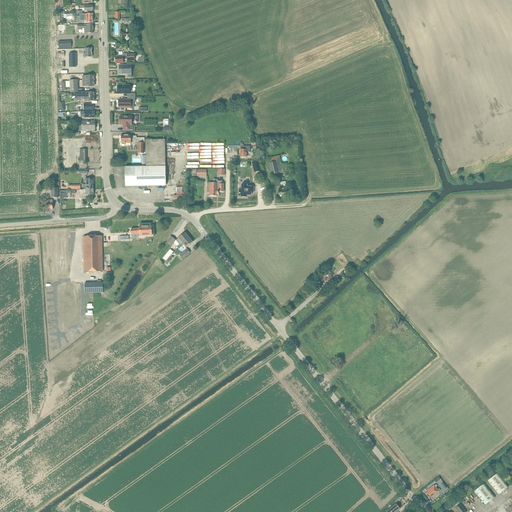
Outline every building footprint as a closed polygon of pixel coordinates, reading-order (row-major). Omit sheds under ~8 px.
[(76,14),(74,14),(74,17),(80,17),(80,21),(83,21),(83,23),(88,23),(93,23),(92,14),(87,14),(83,14),(82,14),(78,14),(77,14),(76,14)] [(84,25),(84,24),(77,25),(78,29),(82,29),(82,33),(93,33),(93,24),(84,25)] [(83,58),(85,58),(92,57),(92,48),(85,48),(85,54),(83,54),(83,58)] [(122,54),(122,52),(119,52),(119,55),(118,55),(118,57),(115,57),(115,63),(123,63),(123,60),(127,60),(127,61),(134,61),(134,54),(127,54),(122,54)] [(131,78),(131,65),(119,65),(119,69),(119,74),(127,74),(127,78),(131,78)] [(83,86),(94,86),(94,76),(83,76),(83,80),(83,86)] [(66,87),(67,87),(70,87),(70,89),(70,92),(78,92),(77,80),(70,80),(70,81),(66,81),(61,81),(62,91),(66,90),(66,87)] [(135,97),(135,94),(130,94),(130,86),(118,86),(118,94),(127,94),(127,97),(135,97)] [(94,101),(94,92),(76,93),(76,99),(85,99),(85,101),(94,101)] [(135,102),(135,97),(127,97),(127,100),(119,100),(118,108),(130,108),(130,102),(135,102)] [(95,118),(94,112),(84,112),(80,112),(80,117),(75,117),(75,121),(81,121),(81,117),(85,117),(85,118),(95,118)] [(131,125),(131,117),(120,116),(120,125),(124,125),(124,127),(123,127),(123,130),(130,130),(130,125),(131,125)] [(82,131),(87,131),(87,130),(95,130),(95,122),(82,122),(82,131)] [(144,153),(144,143),(140,143),(140,142),(136,138),(136,136),(131,136),(121,136),(121,143),(121,144),(125,144),(125,143),(131,143),(131,141),(136,141),(138,142),(138,153),(144,153)] [(125,187),(165,186),(165,140),(146,140),(146,163),(146,166),(140,167),(125,167),(125,187)] [(240,158),(246,158),(246,153),(250,152),(250,146),(243,146),(243,150),(240,150),(240,158)] [(282,165),(279,156),(268,159),(272,176),(289,171),(287,163),(282,165)] [(258,161),(252,163),(254,172),(260,171),(258,161)] [(83,190),(94,189),(93,179),(86,179),(86,185),(83,185),(83,190)] [(217,192),(217,181),(217,180),(213,180),(213,183),(210,183),(209,196),(217,196),(217,194),(219,194),(219,192),(217,192)] [(285,186),(285,185),(286,185),(286,182),(279,182),(279,185),(283,185),(283,186),(283,189),(278,189),(279,196),(287,195),(290,195),(290,190),(287,190),(287,186),(285,186)] [(239,190),(239,196),(241,196),(241,197),(246,197),(247,195),(251,195),(251,192),(254,192),(254,187),(247,186),(247,185),(241,185),(241,190),(239,190)] [(152,235),(151,231),(151,225),(139,226),(139,229),(131,229),(131,234),(138,234),(138,235),(139,235),(139,236),(152,235)] [(185,233),(176,240),(180,245),(189,238),(185,233)] [(84,272),(103,272),(102,236),(83,236),(84,272)] [(174,243),(176,240),(170,236),(166,242),(172,246),(174,243)] [(186,248),(192,242),(189,238),(180,245),(181,247),(184,245),(186,248)] [(166,261),(173,252),(170,250),(163,259),(166,261)] [(182,259),(190,253),(187,250),(180,256),(182,259)] [(167,265),(173,258),(171,256),(165,264),(167,265)] [(85,293),(103,293),(103,282),(85,283),(85,293)] [(498,494),(509,486),(506,482),(498,473),(487,481),(495,490),(498,494)] [(485,505),(495,497),(492,493),(484,483),(474,491),(482,501),(485,505)] [(429,499),(433,496),(439,491),(434,485),(427,490),(428,491),(425,494),(429,499)]
